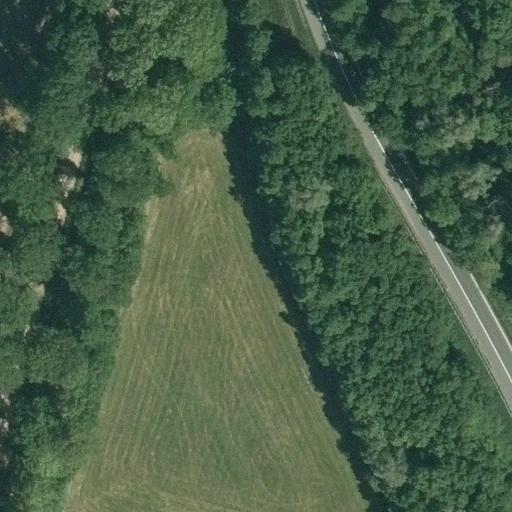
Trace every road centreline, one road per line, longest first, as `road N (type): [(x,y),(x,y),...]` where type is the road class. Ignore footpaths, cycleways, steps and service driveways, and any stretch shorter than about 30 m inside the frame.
road 1 (track): [(0,430),(116,0)]
road 2 (motorway): [(321,0),(361,93),(511,355)]
